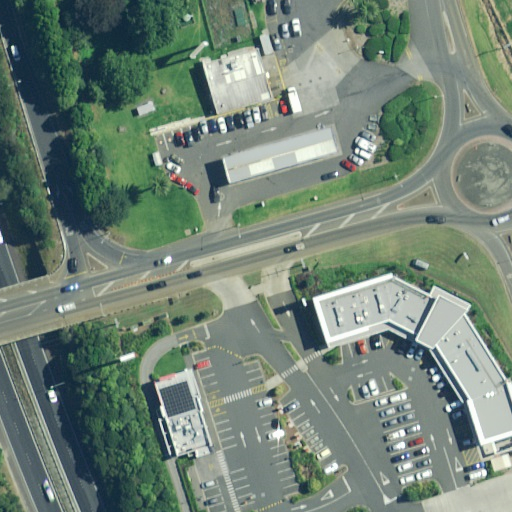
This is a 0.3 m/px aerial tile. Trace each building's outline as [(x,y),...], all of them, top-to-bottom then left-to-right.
[(203,67),(216,112),(270,96),(257,51),(203,67)] [(338,124),(223,156),(231,187),(346,155),(338,124)] [(318,299),(331,340),(390,322),(437,345),(475,403),(492,456),(511,449),(511,399),(507,384),(463,315),(390,278),(318,299)] [(155,411),(170,459),(186,455),(187,458),(195,455),(196,459),(212,454),(200,413),(201,412),(197,400),(200,400),(190,370),(153,382),(161,406),(158,407),(159,410),(155,411)] [(379,488),(364,389),(320,396),(335,495),(379,488)]
